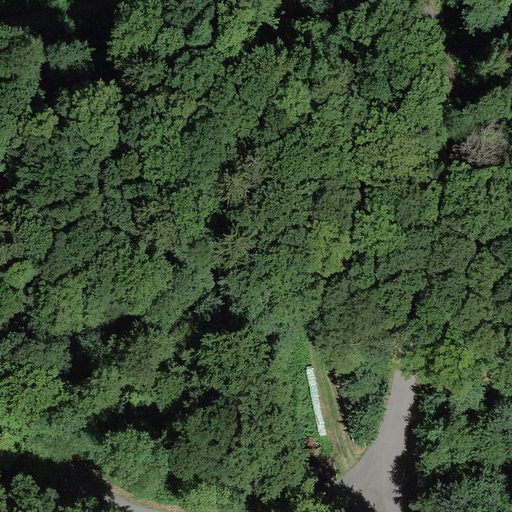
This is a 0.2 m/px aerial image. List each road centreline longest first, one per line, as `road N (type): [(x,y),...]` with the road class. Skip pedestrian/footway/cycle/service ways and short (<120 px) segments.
road 1 (unclassified): [(417,0),(438,64),(441,127),(407,387),(373,481)]
road 2 (track): [(373,481),(343,424),(330,343),(348,84),(342,42),(330,31)]
road 3 (track): [(330,31),(129,6),(0,28)]
road 4 (unclassified): [(130,511),(80,482),(0,399)]
